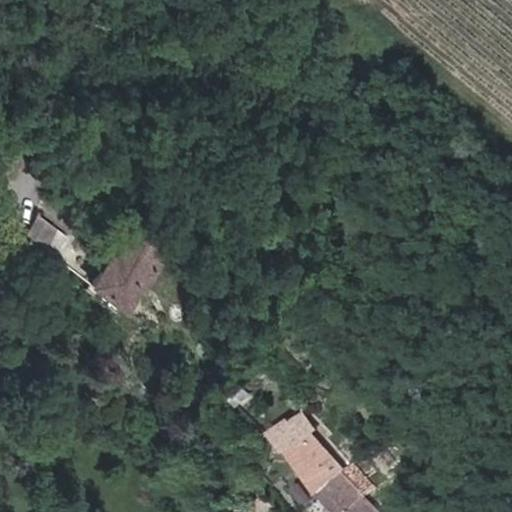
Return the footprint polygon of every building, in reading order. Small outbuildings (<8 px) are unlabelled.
[(171,257),(145,235),(117,269),(110,263),(87,291),(117,315),(136,292),(140,295),(171,257)] [(198,359),(217,344),(197,318),(177,333),(198,359)] [(174,353),(167,360),(174,366),(180,360),(174,353)] [(230,381),(237,388),(243,382),(236,374),(230,381)] [(326,491),(347,471),(316,434),(296,449),(326,491)] [(352,511),(372,495),(347,471),(326,491),(343,511),(352,511)] [(352,511),(389,511),(372,495),(352,511)]
